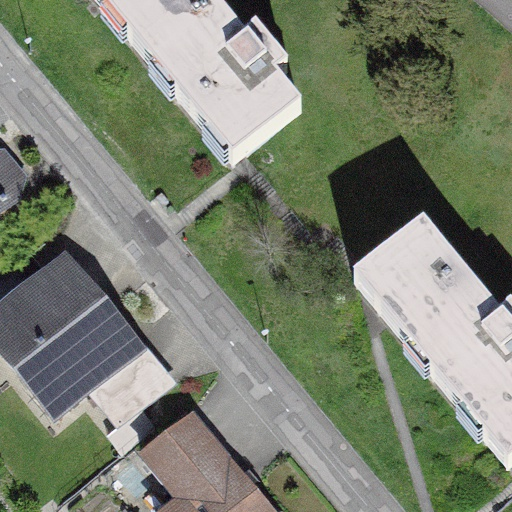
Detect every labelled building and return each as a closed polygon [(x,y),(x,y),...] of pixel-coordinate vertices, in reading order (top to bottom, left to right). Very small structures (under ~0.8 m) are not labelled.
[(92,0),(152,71),(219,15),(206,0),(92,0)] [(219,15),(152,71),(232,169),(300,113),(275,82),(287,72),(255,34),(243,44),(219,15)] [(0,158),(0,215),(13,205),(8,199),(23,186),(0,158)] [(498,321),(423,230),(355,287),(507,472),(511,468),(511,314),(510,312),(498,321)] [(0,318),(0,354),(55,421),(136,353),(64,266),(0,318)] [(151,356),(117,384),(140,411),(174,383),(151,356)] [(182,508),(176,511),(269,511),(211,443),(162,484),(182,508)] [(511,511),(511,503),(501,511),(511,511)]
